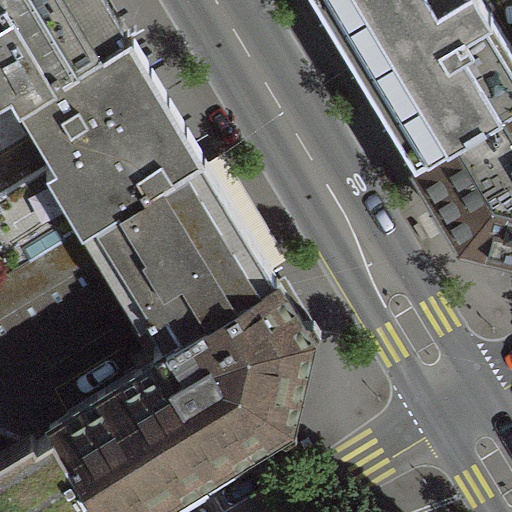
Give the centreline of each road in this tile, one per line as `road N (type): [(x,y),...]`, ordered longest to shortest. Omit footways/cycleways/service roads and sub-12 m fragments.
road 1 (tertiary): [(462,407),(214,0)]
road 2 (residential): [(462,407),(290,511)]
